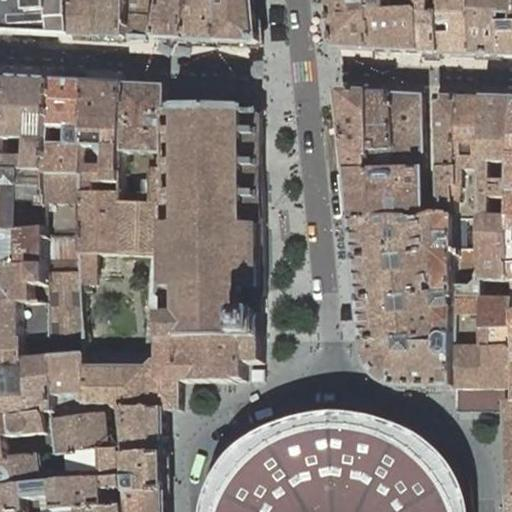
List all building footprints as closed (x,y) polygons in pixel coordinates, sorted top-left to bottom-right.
[(75,0),(0,0),(0,33),(77,37),(75,0)] [(75,0),(77,37),(104,39),(105,0),(75,0)] [(105,0),(104,39),(129,40),(131,0),(105,0)] [(152,0),(131,0),(129,40),(149,41),(152,0)] [(193,0),(166,0),(160,39),(162,42),(190,43),(193,0)] [(193,0),(190,43),(224,45),(226,0),(193,0)] [(264,45),(259,0),(226,0),(224,45),(263,47),(264,45)] [(341,50),(378,52),(376,0),(334,0),(339,48),(341,50)] [(425,11),(425,0),(376,0),(378,52),(426,54),(425,11)] [(425,11),(426,54),(445,55),(443,1),(425,0),(425,11)] [(443,0),(443,1),(445,55),(478,56),(478,0),(443,0)] [(511,0),(478,0),(478,56),(507,57),(506,28),(511,27),(511,0)] [(10,235),(51,232),(51,222),(10,223),(11,203),(41,204),(41,213),(51,213),(50,204),(50,178),(50,175),(33,174),(11,174),(12,161),(12,141),(12,81),(0,80),(0,231),(10,232),(10,235)] [(57,83),(12,81),(12,141),(34,142),(34,162),(12,161),(11,174),(33,174),(50,175),(57,83)] [(51,222),(51,232),(51,241),(86,240),(86,195),(87,183),(87,178),(88,167),(90,85),(57,83),(50,175),(50,178),(50,204),(51,213),(51,222)] [(125,195),(126,175),(126,154),(127,144),(129,87),(90,85),(88,167),(87,178),(87,183),(86,195),(96,195),(96,183),(109,184),(109,195),(125,195)] [(169,90),(129,87),(127,144),(126,154),(166,156),(167,109),(168,109),(169,90)] [(344,96),(352,174),(376,173),(372,95),(346,94),(344,96)] [(372,95),(376,173),(399,172),(395,96),(372,95)] [(427,97),(395,96),(399,172),(429,171),(427,97)] [(442,98),(444,171),(462,171),(463,99),(442,98)] [(490,100),(463,99),(462,171),(444,171),(445,216),(445,219),(460,220),(460,241),(486,241),(490,100)] [(511,101),(490,100),(486,241),(486,276),(483,278),(484,281),(511,281),(511,101)] [(166,156),(165,172),(164,260),(160,365),(152,370),(152,383),(185,384),(239,384),(239,383),(249,382),(249,381),(257,379),(260,376),(263,372),(265,365),(267,365),(266,298),(269,298),(268,203),(264,163),(264,109),(168,109),(167,109),(166,156)] [(34,142),(12,141),(12,161),(34,162),(34,142)] [(86,255),(86,273),(87,287),(87,294),(96,294),(96,286),(101,286),(101,256),(122,257),(164,260),(165,172),(153,171),(152,206),(124,204),(125,195),(109,195),(96,195),(86,195),(86,240),(86,255)] [(376,173),(352,174),(356,221),(430,222),(430,218),(429,171),(399,172),(376,173)] [(96,183),(96,195),(109,195),(109,184),(96,183)] [(430,222),(356,221),(359,248),(369,352),(370,359),(375,369),(378,374),(386,382),(398,388),(408,390),(458,390),(459,288),(460,241),(460,220),(445,219),(445,216),(430,218),(430,222)] [(51,241),(51,232),(10,235),(10,232),(0,231),(0,269),(51,270),(51,241)] [(86,240),(51,241),(51,270),(51,274),(86,273),(86,255),(86,240)] [(51,270),(0,269),(0,305),(53,303),(51,274),(51,270)] [(87,287),(86,273),(51,274),(53,303),(53,340),(89,338),(87,294),(87,287)] [(458,413),(508,413),(508,405),(511,404),(511,301),(485,301),(484,281),(483,278),(472,288),(459,288),(458,390),(458,413)] [(511,281),(484,281),(485,301),(511,301),(511,281)] [(53,340),(53,303),(0,305),(0,343),(29,342),(53,340)] [(0,343),(0,362),(29,361),(29,342),(0,343)] [(55,359),(56,381),(90,378),(90,370),(89,357),(55,359)] [(42,360),(43,382),(56,381),(55,359),(42,360)] [(0,362),(0,385),(31,383),(43,382),(42,360),(29,361),(0,362)] [(90,407),(108,405),(118,405),(119,406),(119,407),(119,408),(120,409),(121,409),(121,410),(122,410),(123,411),(124,411),(125,411),(141,411),(141,383),(152,383),(152,370),(90,370),(90,378),(90,407)] [(59,421),(91,417),(90,407),(90,378),(56,381),(43,382),(31,383),(0,385),(0,420),(48,415),(58,414),(59,421)] [(141,383),(141,411),(170,411),(170,412),(185,412),(185,384),(152,383),(141,383)] [(91,417),(109,416),(108,405),(90,407),(91,417)] [(141,411),(125,411),(131,458),(171,457),(170,412),(170,411),(141,411)] [(103,452),(113,452),(109,416),(91,417),(59,421),(58,414),(48,415),(0,420),(0,462),(15,461),(47,458),(62,456),(103,452)] [(454,511),(453,504),(441,482),(419,463),(399,453),(368,445),(320,446),(286,455),(259,470),(239,493),(230,511),(454,511)] [(106,481),(125,479),(122,451),(113,452),(103,452),(62,456),(47,458),(15,461),(0,462),(0,489),(31,487),(50,485),(57,485),(105,481),(106,481)] [(171,457),(131,458),(135,495),(172,494),(172,481),(171,457)] [(107,510),(127,507),(126,491),(125,479),(106,481),(105,481),(57,485),(50,485),(31,487),(0,489),(0,511),(80,511),(83,511),(107,510)] [(135,495),(136,511),(172,511),(172,494),(135,495)]
